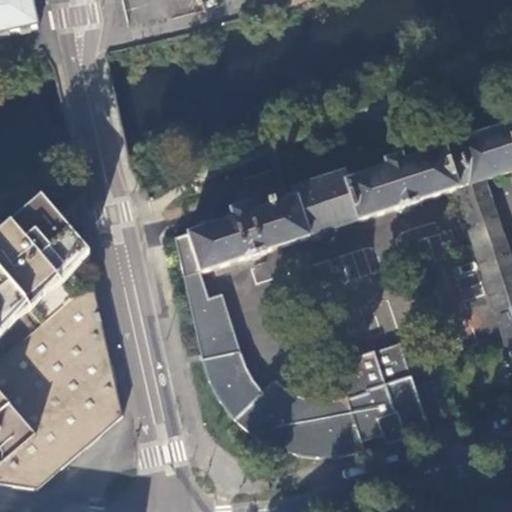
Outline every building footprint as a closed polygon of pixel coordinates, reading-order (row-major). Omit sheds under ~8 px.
[(0,0),(0,38),(36,31),(30,1),(29,0),(0,0)] [(458,146),(447,150),(446,150),(458,190),(457,190),(463,209),(492,199),(486,181),(511,172),(511,125),(457,144),(458,146)] [(346,173),(321,182),(336,228),(358,221),(358,222),(401,208),(402,209),(420,204),(419,203),(457,190),(458,190),(446,150),(406,163),(403,157),(386,162),(389,169),(349,182),(346,173)] [(228,221),(175,237),(184,279),(201,273),(202,273),(243,260),(244,262),(267,254),(267,253),(310,239),(310,237),(336,228),(321,182),(292,191),(292,192),(288,194),(280,169),(247,180),(255,205),(249,207),(249,205),(230,212),(231,213),(226,215),(228,221)] [(496,309),(511,303),(511,259),(492,199),(463,209),(496,309)] [(122,420),(85,259),(61,232),(38,207),(0,238),(0,283),(22,309),(0,327),(0,487),(34,492),(122,420)] [(271,260),(251,266),(256,282),(275,276),(271,260)] [(184,279),(203,361),(235,354),(219,279),(205,284),(202,273),(201,273),(184,279)] [(0,327),(22,309),(0,283),(0,327)] [(511,303),(496,309),(511,357),(511,356),(511,303)] [(405,439),(430,431),(411,376),(402,378),(396,358),(404,356),(399,343),(376,351),(405,439)] [(387,445),(405,439),(376,351),(356,357),(370,398),(351,404),(349,405),(347,398),(337,401),(330,402),(322,403),(315,403),(309,401),(302,399),(293,395),(285,389),(277,383),(271,378),(254,392),(249,385),(244,376),(237,360),(235,354),(203,361),(205,371),(209,382),(214,393),(221,404),(228,413),(236,422),(246,430),(256,437),(266,444),(278,449),(290,453),(302,457),(315,458),(328,459),(341,458),(354,456),(364,453),(361,442),(383,436),(387,445)] [(402,378),(411,376),(404,356),(396,358),(402,378)] [(370,398),(356,357),(336,363),(347,398),(349,405),(351,404),(370,398)]
